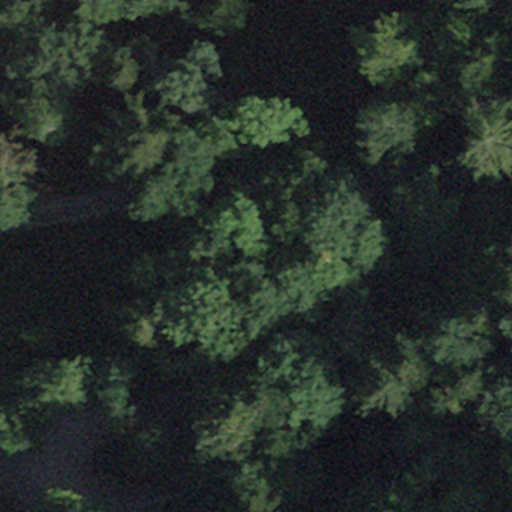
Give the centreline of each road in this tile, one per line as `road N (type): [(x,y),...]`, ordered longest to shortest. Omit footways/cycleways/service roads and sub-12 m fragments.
road 1 (track): [(511,246),(433,259),(352,286),(240,369),(66,441),(46,468),(55,493),(100,507),(298,504),(396,485),(511,446)]
road 2 (track): [(0,204),(59,206),(184,187),(511,175)]
